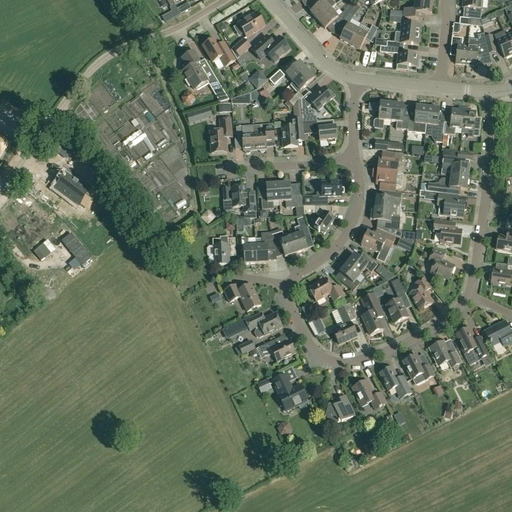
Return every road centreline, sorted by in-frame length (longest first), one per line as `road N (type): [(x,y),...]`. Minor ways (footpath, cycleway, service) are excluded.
road 1 (unclassified): [(0,190),(105,56),(223,0)]
road 2 (residential): [(463,296),(442,321),(386,353),(331,365),(290,325),(280,288)]
road 3 (residential): [(463,296),(485,90)]
road 4 (residential): [(280,288),(345,229),(349,164)]
road 5 (residential): [(220,173),(349,164)]
